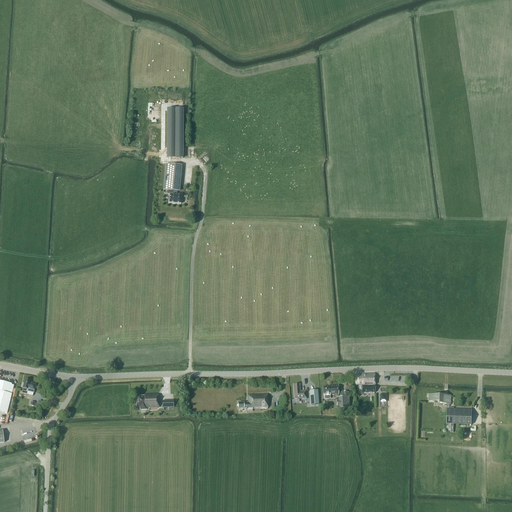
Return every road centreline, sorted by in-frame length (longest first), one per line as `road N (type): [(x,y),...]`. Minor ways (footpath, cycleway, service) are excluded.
road 1 (tertiary): [(511,372),(189,374)]
road 2 (unclassified): [(45,511),(50,430),(72,377)]
